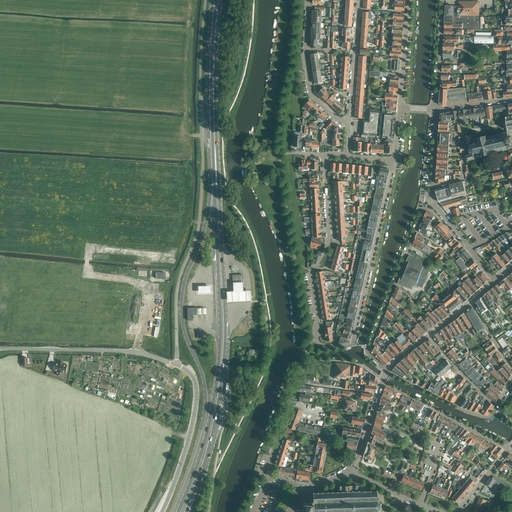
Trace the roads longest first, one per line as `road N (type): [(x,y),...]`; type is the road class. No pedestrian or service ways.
road 1 (primary): [(215,171),(220,355),(204,443),(178,511)]
road 2 (unclassified): [(161,511),(193,423),(191,374),(136,352),(0,349)]
road 3 (primary): [(192,497),(213,436),(225,343),(215,171)]
road 4 (residential): [(325,155),(329,243),(311,271),(316,338),(334,347),(352,342)]
road 5 (residential): [(352,342),(394,159)]
road 6 (primary): [(217,0),(215,171)]
road 7 (residential): [(368,348),(430,200)]
road 8 (residential): [(508,448),(382,380)]
road 9 (residential): [(308,0),(311,96),(348,122)]
road 10 (residential): [(301,490),(265,473),(298,383)]
road 11 (residential): [(387,371),(479,416),(489,418),(497,406)]
road 12 (residential): [(348,122),(358,0)]
